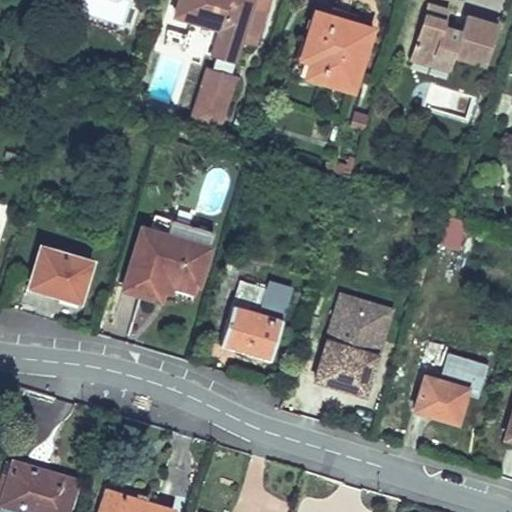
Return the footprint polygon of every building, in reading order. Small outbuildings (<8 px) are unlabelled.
[(176,0),(172,15),(191,21),(187,34),(213,42),(210,53),(216,55),(212,66),(206,64),(189,119),(222,129),(239,74),(231,71),(235,60),(238,61),(243,43),(258,47),(272,0),(176,0)] [(436,53),(453,58),(454,55),(486,65),(498,26),(465,15),(460,30),(444,25),(448,10),(426,4),(411,52),(434,59),(436,53)] [(305,64),(300,79),(353,95),(373,26),(310,7),(293,61),(305,64)] [(450,70),(453,58),(436,53),(434,59),(411,52),(409,58),(450,70)] [(349,124),(364,129),(368,115),(354,111),(349,124)] [(338,163),(327,161),(324,172),(349,179),(355,158),(348,156),(346,164),(339,161),(338,163)] [(458,249),(467,220),(447,215),(439,243),(458,249)] [(170,219),(166,233),(208,246),(213,232),(170,219)] [(208,246),(166,233),(150,229),(141,226),(122,288),(160,299),(162,291),(167,275),(197,284),(208,246)] [(29,285),(79,300),(91,260),(40,244),(29,285)] [(195,291),(197,284),(167,275),(162,291),(168,293),(171,283),(195,291)] [(268,277),(259,308),(283,315),(292,284),(268,277)] [(341,294),(336,311),(346,314),(360,306),(378,312),(385,326),(390,309),(341,294)] [(271,357),(283,315),(259,308),(232,300),(219,342),(271,357)] [(346,314),(336,311),(315,377),(333,382),(332,385),(364,395),(376,355),(362,351),(364,345),(369,347),(381,340),(385,326),(378,312),(360,306),(346,314)] [(376,355),(381,340),(369,347),(364,345),(362,351),(376,355)] [(464,385),(451,381),(424,373),(413,408),(427,413),(428,408),(433,410),(432,414),(457,421),(465,393),(479,397),(488,366),(471,361),(468,372),(464,385)] [(456,368),(451,381),(464,385),(468,372),(456,368)] [(511,398),(511,399),(499,441),(511,444),(511,398)] [(8,477),(2,499),(1,503),(21,509),(21,507),(37,511),(66,511),(76,480),(13,461),(8,477)] [(0,484),(0,498),(2,499),(8,477),(3,475),(0,484)] [(105,489),(98,511),(177,511),(178,511),(105,489)]
